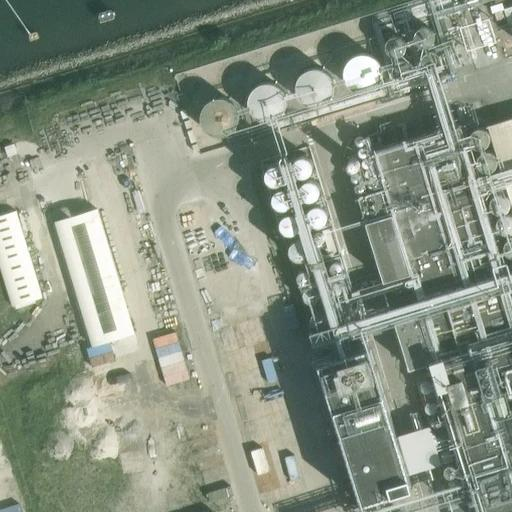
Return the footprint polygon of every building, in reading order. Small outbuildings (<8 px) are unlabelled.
[(436,30),(436,29),(435,24),(433,21),(429,19),(425,18),(421,19),(418,22),(416,25),(415,29),(415,32),(417,36),(421,39),(425,40),(429,39),(433,37),(435,34),(436,30)] [(410,40),(409,36),(407,33),(404,30),(400,29),(395,30),(393,32),(390,35),(389,40),(389,43),(391,46),(394,49),(398,50),(403,50),(405,48),(409,45),(410,40)] [(445,54),(445,53),(445,49),(442,45),(440,44),(436,42),(431,43),(428,44),(425,48),(424,52),(425,57),(427,60),(431,63),(434,63),(438,63),(442,61),(444,58),(445,54)] [(385,67),(385,66),(384,62),(383,58),(379,53),(374,49),(371,48),(366,47),(361,48),(356,50),(353,52),(349,58),(347,66),(348,73),(352,79),(358,83),(362,85),(365,85),(369,85),(374,83),(380,79),(383,74),(385,67)] [(417,64),(417,63),(416,59),(414,55),(410,53),(406,52),(402,53),(398,56),(396,59),(396,63),(397,68),(399,70),(401,72),(405,74),(410,73),(413,71),(416,68),(417,64)] [(338,79),(337,72),(333,66),(330,63),(327,61),(319,60),(312,61),(309,63),(305,66),(302,72),(301,79),(301,83),(302,87),(306,92),(311,96),(318,98),(326,97),(329,95),(333,92),(337,87),(338,79)] [(290,93),(290,92),(290,88),(289,85),(285,79),(280,75),(273,73),(266,74),(259,78),(256,81),(254,84),(253,92),(254,99),(257,105),(263,109),(269,111),(277,111),(283,107),(287,104),(288,101),(290,93)] [(242,109),(242,108),(242,104),(241,101),(237,95),(231,91),(228,90),(224,89),(217,91),(210,95),(206,101),(205,105),(204,108),(206,116),(209,121),(212,124),(216,126),(223,127),(231,126),(236,123),(240,117),(242,109)] [(511,117),(489,123),(500,160),(511,157),(511,117)] [(383,190),(359,197),(386,281),(414,274),(426,314),(395,322),(408,369),(432,361),(471,487),(447,495),(452,511),(511,511),(511,291),(461,124),(373,151),(383,190)] [(331,225),(315,154),(268,164),(291,266),(307,262),(309,268),(324,265),(315,229),(331,225)] [(17,211),(0,215),(0,268),(12,308),(43,298),(17,211)] [(249,332),(259,363),(284,355),(273,324),(249,332)] [(361,504),(413,488),(370,348),(318,364),(361,504)] [(196,406),(191,388),(182,390),(195,435),(216,429),(209,403),(196,406)] [(232,431),(267,423),(262,401),(227,409),(232,431)]
